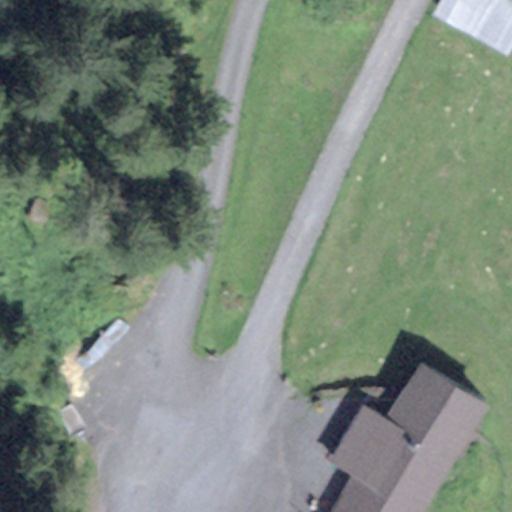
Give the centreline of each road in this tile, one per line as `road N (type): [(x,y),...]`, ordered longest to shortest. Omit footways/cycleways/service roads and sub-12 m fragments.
road 1 (unclassified): [(154,511),(249,369),(430,0)]
road 2 (unclassified): [(254,0),(120,511)]
